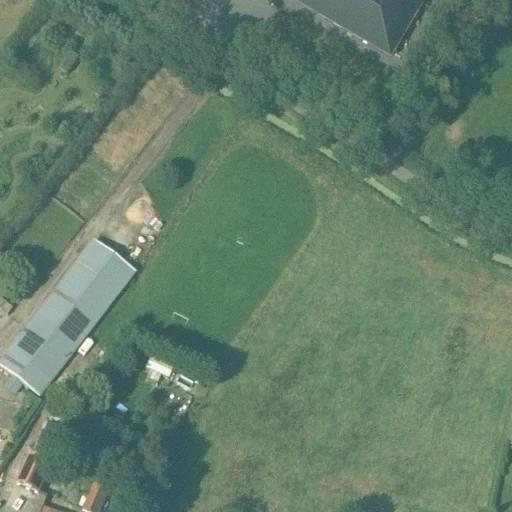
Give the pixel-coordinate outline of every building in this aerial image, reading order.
[(305,0),(302,7),(301,8),(304,9),(390,60),(425,0),(305,0)] [(135,275),(93,242),(0,362),(0,370),(11,379),(21,387),(39,401),(135,275)] [(150,359),(145,371),(152,374),(149,381),(158,386),(162,378),(169,381),(174,370),(150,359)] [(21,387),(11,379),(6,384),(17,393),(21,387)] [(65,431),(48,422),(31,457),(30,457),(16,485),(39,496),(53,467),(49,465),(65,431)] [(101,511),(109,494),(93,486),(81,511),(101,511)]
